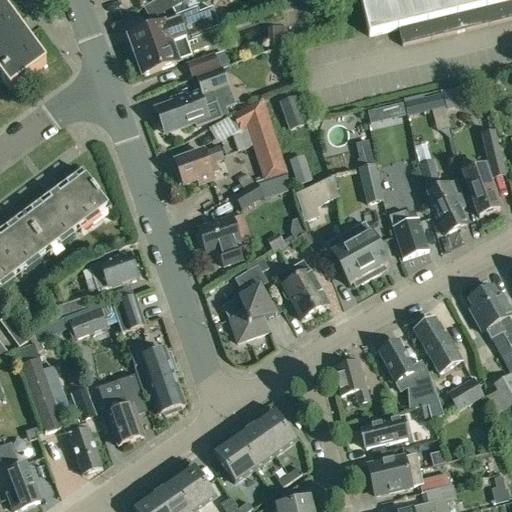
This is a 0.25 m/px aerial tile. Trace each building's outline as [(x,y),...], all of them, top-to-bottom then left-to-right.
[(511,0),(359,0),(369,39),(398,32),(402,48),(511,21),(511,0)] [(177,18),(179,24),(164,29),(163,27),(129,40),(130,42),(128,46),(130,53),(135,54),(137,59),(181,43),(193,39),(206,35),(221,29),(214,9),(201,14),(199,10),(177,18)] [(0,18),(0,80),(9,94),(46,67),(7,14),(0,18)] [(187,60),(181,43),(137,59),(139,65),(136,68),(138,75),(143,76),(144,79),(177,66),(177,65),(187,60)] [(219,71),(214,57),(186,67),(191,82),(219,71)] [(226,98),(224,93),(230,91),(223,71),(197,80),(202,95),(187,101),(186,97),(172,102),(174,106),(156,112),(160,122),(158,125),(160,133),(164,134),(165,136),(196,124),(196,123),(207,119),(205,114),(219,108),(217,102),(226,98)] [(451,92),(441,94),(446,112),(456,110),(451,92)] [(431,112),(443,109),(440,96),(404,105),(407,118),(431,112)] [(253,149),(264,183),(286,175),(262,102),(232,119),(240,133),(233,137),(238,153),(253,149)] [(290,133),(304,128),(294,102),(281,106),(290,133)] [(393,108),(396,121),(406,119),(402,105),(393,108)] [(483,139),(494,184),(508,180),(497,135),(483,139)] [(207,167),(223,162),(218,149),(203,155),(202,154),(174,165),(183,188),(196,183),(197,188),(213,183),(207,167)] [(298,188),(311,183),(302,160),(289,165),(298,188)] [(430,197),(433,209),(431,209),(445,238),(468,227),(455,201),(464,196),(460,183),(440,193),(438,183),(433,164),(421,167),(426,186),(428,185),(430,197)] [(360,172),(369,209),(386,205),(377,168),(360,172)] [(83,180),(68,191),(91,221),(106,211),(109,215),(111,213),(82,174),(80,176),(83,180)] [(286,175),(264,183),(256,185),(257,187),(234,200),(242,212),(264,199),(266,203),(293,194),(286,175)] [(479,220),(499,213),(489,186),(489,187),(485,175),(466,182),(470,193),(479,220)] [(304,219),(302,220),(305,227),(320,221),(318,214),(329,206),(339,203),(335,179),(296,199),(304,219)] [(77,232),(91,221),(68,191),(54,201),(77,232)] [(54,201),(39,212),(62,243),(77,232),(54,201)] [(49,253),(62,243),(39,212),(26,221),(23,217),(22,218),(50,257),(52,256),(49,253)] [(402,263),(428,254),(418,224),(408,227),(405,216),(389,220),(393,231),(393,232),(402,263)] [(23,223),(10,233),(33,264),(46,254),(49,259),(50,257),(22,218),(20,220),(23,223)] [(206,257),(217,253),(223,270),(242,264),(236,246),(240,245),(232,221),(198,233),(206,257)] [(364,226),(346,236),(371,282),(380,277),(378,272),(388,267),(370,234),(369,235),(364,226)] [(33,264),(10,233),(0,240),(0,249),(18,275),(33,264)] [(371,282),(346,236),(337,241),(342,250),(331,256),(349,288),(359,283),(361,287),(371,282)] [(0,249),(0,280),(4,285),(18,275),(0,249)] [(90,298),(97,296),(108,292),(108,293),(137,282),(135,279),(137,277),(135,270),(132,270),(128,259),(113,264),(112,261),(99,266),(99,267),(86,272),(88,279),(91,277),(93,284),(86,286),(90,298)] [(289,272),(314,316),(328,308),(316,286),(317,283),(315,278),(311,277),(309,274),(308,274),(303,265),(289,272)] [(233,279),(244,298),(238,301),(243,314),(228,323),(237,347),(270,336),(263,324),(275,318),(260,291),(268,286),(257,266),(233,279)] [(301,323),(314,316),(289,272),(276,280),(283,293),(282,297),(284,301),(289,302),(301,323)] [(493,291),(481,298),(511,354),(511,327),(508,321),(511,318),(511,317),(500,296),(497,298),(493,291)] [(85,293),(60,302),(60,304),(53,307),(58,319),(90,308),(85,293)] [(511,354),(481,298),(468,305),(472,312),(468,314),(481,336),(486,333),(506,371),(511,368),(511,354)] [(117,322),(140,314),(136,300),(112,308),(117,322)] [(106,330),(118,326),(112,310),(101,315),(98,307),(88,311),(67,319),(75,342),(107,332),(106,330)] [(146,329),(140,314),(117,322),(122,335),(128,333),(128,335),(146,329)] [(0,324),(19,351),(30,342),(11,316),(0,324)] [(62,321),(34,336),(40,347),(47,343),(53,354),(73,342),(62,321)] [(435,323),(414,335),(435,371),(455,359),(450,351),(452,350),(445,337),(443,337),(435,323)] [(0,365),(9,358),(0,345),(0,365)] [(428,378),(423,369),(414,374),(411,369),(399,345),(389,350),(388,348),(380,353),(381,354),(378,356),(394,386),(403,381),(408,390),(407,391),(407,392),(408,407),(408,413),(414,412),(426,409),(429,421),(430,423),(442,420),(428,378)] [(15,354),(21,371),(45,436),(62,430),(38,364),(32,347),(15,354)] [(138,362),(141,369),(142,369),(149,389),(174,381),(173,379),(176,377),(169,358),(165,357),(164,353),(138,362)] [(369,408),(365,393),(357,366),(334,372),(341,399),(355,395),(359,411),(369,408)] [(183,409),(174,381),(149,389),(142,369),(141,369),(133,372),(142,396),(150,393),(158,417),(161,416),(163,419),(182,413),(180,410),(183,409)] [(511,383),(510,380),(495,388),(507,410),(511,407),(511,383)] [(447,397),(458,414),(483,399),(473,382),(447,397)] [(71,397),(81,422),(94,417),(84,391),(71,397)] [(127,399),(104,407),(108,418),(107,418),(118,448),(142,440),(132,410),(131,410),(127,399)] [(429,421),(426,409),(414,412),(417,424),(429,421)] [(274,414),(254,428),(275,458),(295,444),(274,414)] [(363,442),(360,442),(361,450),(365,449),(366,453),(393,446),(407,443),(402,422),(388,426),(388,425),(361,432),(363,442)] [(87,433),(85,428),(81,430),(83,434),(68,439),(81,478),(101,471),(87,433)] [(255,472),(275,458),(254,428),(234,442),(255,472)] [(255,472),(234,442),(214,456),(234,486),(255,472)] [(15,463),(10,446),(0,449),(0,461),(2,467),(15,463)] [(429,457),(433,469),(445,466),(442,453),(429,457)] [(371,484),(419,472),(415,457),(403,460),(367,469),(371,484)] [(12,511),(23,511),(40,506),(25,469),(8,475),(15,495),(7,498),(12,511)] [(197,511),(215,500),(212,497),(194,470),(173,484),(192,511),(197,511)] [(288,477),(292,484),(302,477),(297,470),(288,477)] [(419,472),(371,484),(375,499),(422,488),(419,472)] [(292,484),(288,477),(278,484),(282,491),(292,484)] [(162,511),(192,511),(173,484),(153,498),(162,511)] [(451,489),(450,489),(448,490),(421,496),(424,509),(433,506),(433,508),(444,505),(444,506),(454,504),(451,489)] [(275,504),(276,508),(293,504),(291,494),(275,504)] [(162,511),(153,498),(133,511),(162,511)] [(275,508),(275,511),(312,511),(310,500),(293,504),(276,508),(275,508)]
